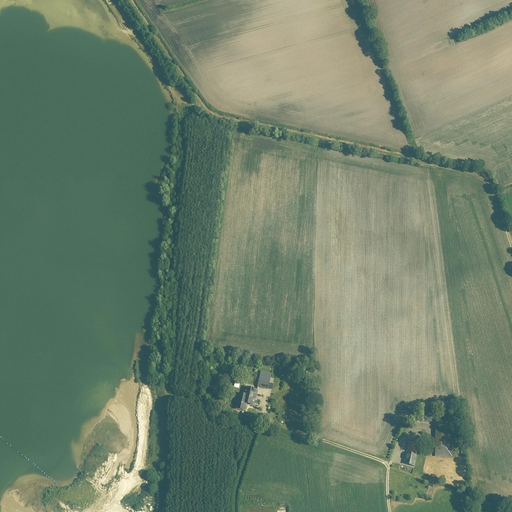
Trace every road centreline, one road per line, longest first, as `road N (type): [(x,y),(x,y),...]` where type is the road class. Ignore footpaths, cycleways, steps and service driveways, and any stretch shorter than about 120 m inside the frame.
road 1 (track): [(511,244),(486,176),(208,112),(128,0)]
road 2 (track): [(391,464),(262,418)]
